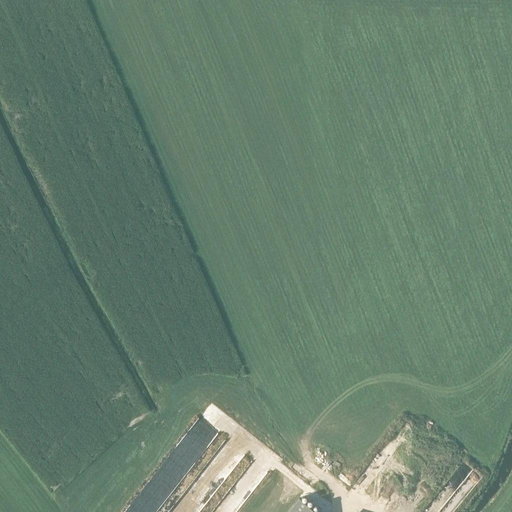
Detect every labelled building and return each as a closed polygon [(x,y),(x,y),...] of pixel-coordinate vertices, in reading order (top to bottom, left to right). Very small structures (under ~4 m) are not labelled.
[(359,435),(333,463),(344,473),(370,445),(359,435)] [(386,439),(358,482),(366,488),(394,444),(386,439)] [(419,441),(388,485),(392,488),(390,492),(397,498),(429,453),(426,450),(429,448),(419,441)] [(445,452),(393,511),(418,511),(435,494),(443,500),(445,498),(442,495),(444,492),(438,486),(458,462),(445,452)] [(466,478),(472,483),(475,479),(469,474),(466,478)] [(316,511),(299,498),(287,511),(316,511)]
